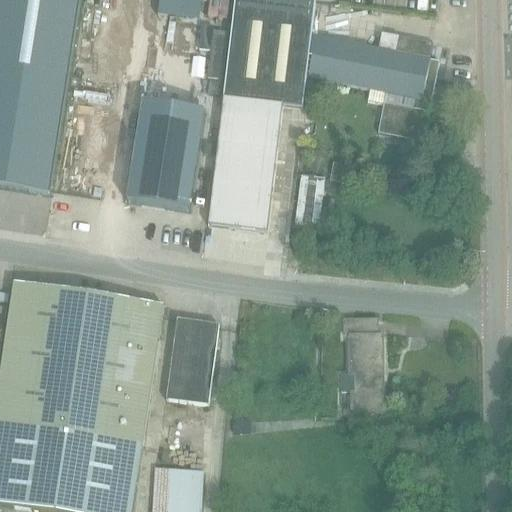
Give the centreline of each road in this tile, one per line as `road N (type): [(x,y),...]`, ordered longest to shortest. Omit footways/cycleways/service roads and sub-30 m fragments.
road 1 (unclassified): [(492,314),(0,255)]
road 2 (tertiary): [(492,314),(487,0)]
road 3 (tertiary): [(495,511),(492,314)]
